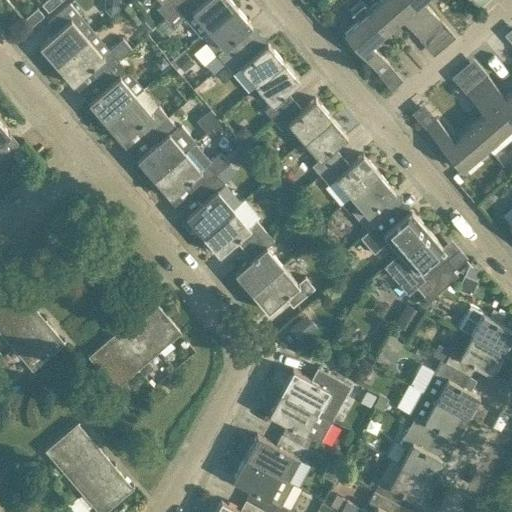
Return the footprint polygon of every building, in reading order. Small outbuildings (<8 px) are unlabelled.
[(56,62),(86,36),(70,18),(79,11),(70,0),(48,19),(56,29),(39,43),(56,62)] [(58,0),(42,0),(41,1),(48,9),(58,0)] [(104,0),(104,7),(111,14),(123,4),(120,0),(104,0)] [(163,0),(157,6),(165,16),(183,0),(163,0)] [(183,0),(165,16),(173,25),(186,15),(201,33),(236,3),(232,0),(183,0)] [(387,28),(363,0),(358,0),(351,7),(359,17),(344,30),(379,71),(390,62),(371,41),(387,28)] [(407,0),(378,0),(370,7),(363,0),(387,28),(402,15),(420,36),(431,27),(407,0)] [(407,0),(431,27),(440,19),(424,0),(407,0)] [(216,51),(225,61),(254,36),(246,27),(252,22),(236,3),(201,33),(216,51)] [(37,6),(23,18),(30,26),(44,13),(37,6)] [(151,16),(142,24),(147,30),(156,23),(151,16)] [(123,37),(102,55),(86,36),(56,62),(73,82),(89,68),(97,77),(119,58),(132,47),(123,37)] [(225,61),(232,71),(248,88),(256,81),(283,58),(267,40),(262,45),(254,36),(225,61)] [(175,59),(184,69),(194,60),(185,50),(175,59)] [(162,52),(158,56),(157,62),(161,67),(169,61),(162,52)] [(134,92),(120,75),(128,68),(119,58),(97,77),(105,86),(88,100),(104,118),(134,92)] [(263,106),(272,116),(294,97),(286,89),(300,78),(283,58),(256,81),(271,100),(263,106)] [(221,78),(230,70),(225,64),(216,72),(221,78)] [(511,121),(511,88),(505,94),(487,73),(477,82),(511,121)] [(485,111),(471,124),(488,144),(511,122),(511,121),(477,82),(467,91),(485,111)] [(134,92),(104,118),(122,138),(138,124),(145,132),(167,113),(158,103),(150,110),(134,92)] [(302,107),(294,97),(272,116),(280,126),(288,120),(303,137),(330,114),(315,96),(302,107)] [(177,123),(176,124),(167,113),(145,132),(154,142),(137,156),(154,176),(193,142),(177,123)] [(311,162),(320,173),(342,153),(334,145),(347,133),(330,114),(303,137),(319,155),(311,162)] [(488,144),(471,124),(454,138),(436,117),(426,126),(461,167),(476,154),(488,144)] [(0,156),(2,155),(0,152),(0,140),(10,131),(0,119),(0,156)] [(252,131),(247,125),(241,125),(235,130),(242,139),(252,131)] [(225,155),(229,159),(245,146),(241,141),(225,155)] [(194,189),(216,171),(217,171),(230,160),(229,159),(225,155),(221,149),(209,160),(193,142),(154,176),(170,195),(187,181),(194,189)] [(336,176),(352,195),(379,171),(363,151),(350,163),(342,153),(320,173),(328,183),(336,176)] [(508,172),(501,166),(496,172),(502,178),(508,172)] [(225,181),(217,171),(216,171),(194,189),(202,199),(186,213),(202,231),(232,206),(240,198),(225,181)] [(352,209),(368,228),(360,235),(397,203),(389,194),(395,189),(379,171),(352,195),(359,203),(352,209)] [(463,179),(456,171),(452,175),(459,182),(463,179)] [(277,206),(281,210),(289,204),(282,196),(277,200),(277,206)] [(399,250),(384,263),(427,226),(411,207),(405,212),(397,203),(360,235),(374,250),(388,237),(399,250)] [(247,224),(232,206),(202,231),(219,252),(236,238),(243,246),(265,228),(255,217),(247,224)] [(327,216),(318,225),(326,234),(336,226),(327,216)] [(408,291),(416,284),(445,259),(436,250),(443,244),(427,226),(384,263),(408,291)] [(252,289),(281,264),(266,246),(274,239),(265,228),(243,246),(251,256),(235,270),(252,289)] [(456,270),(453,268),(445,259),(416,284),(424,294),(423,294),(428,299),(458,273),(456,270)] [(464,273),(477,278),(482,267),(469,262),(464,273)] [(281,264),(252,289),(268,309),(284,295),(293,304),(314,286),(304,274),(296,281),(281,264)] [(0,319),(26,297),(8,277),(11,275),(10,274),(0,282),(0,319)] [(153,299),(132,317),(158,347),(179,329),(181,331),(182,331),(152,296),(151,297),(153,299)] [(0,319),(0,327),(15,345),(45,319),(26,297),(0,319)] [(511,332),(511,326),(482,310),(471,304),(459,325),(470,331),(503,349),(511,332)] [(410,330),(415,322),(400,313),(395,321),(410,330)] [(137,365),(158,347),(132,317),(111,335),(137,365)] [(312,331),(300,317),(289,326),(301,340),(312,331)] [(62,339),(45,319),(15,345),(32,365),(30,367),(31,368),(66,338),(65,337),(62,339)] [(381,345),(396,354),(405,338),(390,329),(381,345)] [(451,347),(444,359),(470,374),(476,363),(491,371),(503,349),(470,331),(459,352),(451,347)] [(88,351),(87,352),(117,386),(118,385),(116,383),(137,365),(111,335),(90,353),(88,351)] [(444,359),(444,360),(439,357),(422,389),(421,388),(421,389),(467,414),(479,392),(464,384),(470,374),(444,359)] [(293,366),(280,389),(314,408),(326,387),(335,392),(342,379),(335,375),(318,365),(312,376),(293,366)] [(324,413),(314,408),(280,389),(268,411),(287,421),(281,433),(306,447),(313,433),(324,413)] [(370,404),(376,393),(368,389),(362,399),(370,404)] [(414,413),(409,423),(435,437),(441,427),(456,435),(467,414),(421,389),(409,410),(414,413)] [(380,392),(374,403),(382,408),(388,396),(380,392)] [(47,448),(65,468),(95,443),(77,422),(80,420),(79,419),(44,449),(45,450),(47,448)] [(429,448),(435,437),(409,423),(402,435),(399,441),(408,446),(400,460),(432,478),(444,456),(429,448)] [(257,432),(244,455),(281,475),(282,474),(289,478),(300,458),(306,447),(281,433),(276,442),(257,432)] [(95,443),(65,468),(84,490),(113,464),(95,443)] [(251,487),(245,499),(269,511),(270,511),(271,511),(283,511),(287,505),(277,500),(289,478),(282,474),(281,475),(244,455),(232,476),(251,487)] [(400,460),(390,455),(380,476),(374,487),(400,502),(405,491),(420,500),(432,478),(400,460)] [(323,472),(334,479),(340,467),(329,461),(323,472)] [(99,511),(101,511),(134,484),(133,483),(131,485),(113,464),(84,490),(101,510),(99,511)] [(75,495),(69,487),(62,492),(69,501),(75,495)] [(342,511),(393,511),(400,502),(374,487),(367,499),(375,504),(372,511),(347,497),(340,509),(339,510),(342,511)] [(330,503),(340,509),(347,497),(336,492),(330,503)] [(221,497),(212,511),(269,511),(245,499),(240,508),(221,497)]
